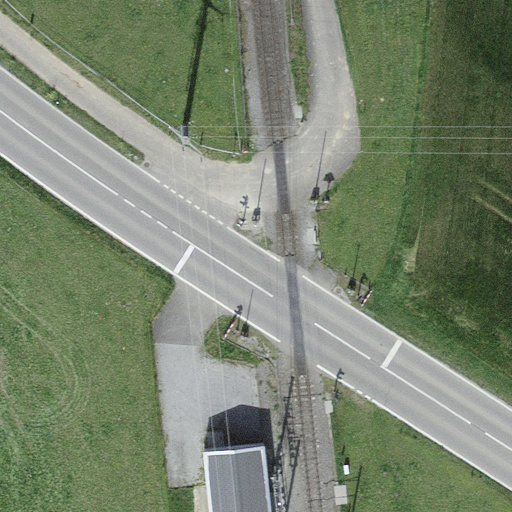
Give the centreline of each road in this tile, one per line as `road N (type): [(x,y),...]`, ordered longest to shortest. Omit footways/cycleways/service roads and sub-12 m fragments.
road 1 (primary): [(511,450),(0,108)]
road 2 (track): [(0,26),(187,169),(206,179),(261,183),(317,165),(332,141),(313,0)]
